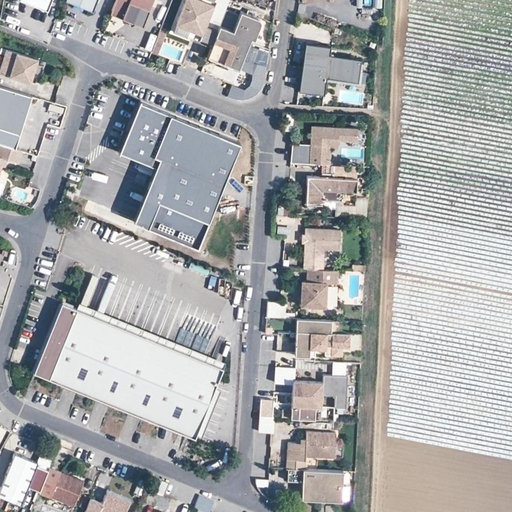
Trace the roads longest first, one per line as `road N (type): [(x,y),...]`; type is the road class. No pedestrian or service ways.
road 1 (residential): [(266,121),(243,500)]
road 2 (residential): [(243,500),(19,409),(0,387)]
road 3 (residential): [(35,231),(95,55)]
road 4 (residential): [(266,121),(95,55)]
road 5 (residential): [(0,353),(35,231)]
road 6 (residential): [(286,0),(266,121)]
